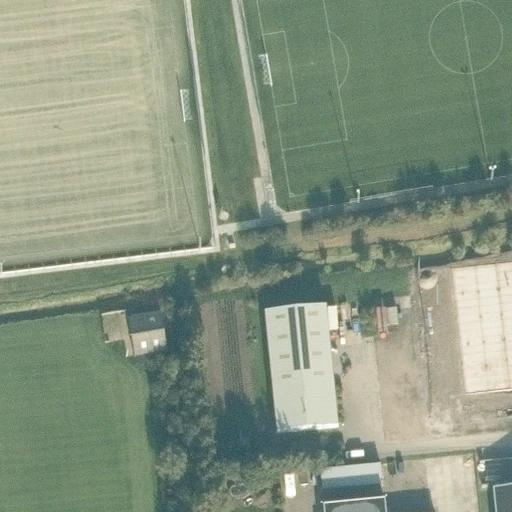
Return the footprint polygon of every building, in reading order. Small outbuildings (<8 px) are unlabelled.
[(244,211),(230,213),(232,229),(246,227),(244,211)] [(511,265),(453,271),(465,396),(511,391),(511,265)] [(337,429),(329,353),(325,308),(319,309),(264,314),(268,353),(276,435),(290,434),(319,431),(337,429)] [(133,353),(134,359),(167,354),(166,353),(160,316),(128,321),(133,353)] [(271,451),(262,452),(263,469),(272,468),(271,451)] [(382,487),(380,467),(319,473),(321,493),(382,487)] [(511,511),(511,489),(495,491),(496,511),(511,511)] [(385,511),(384,502),(322,508),(322,511),(385,511)]
